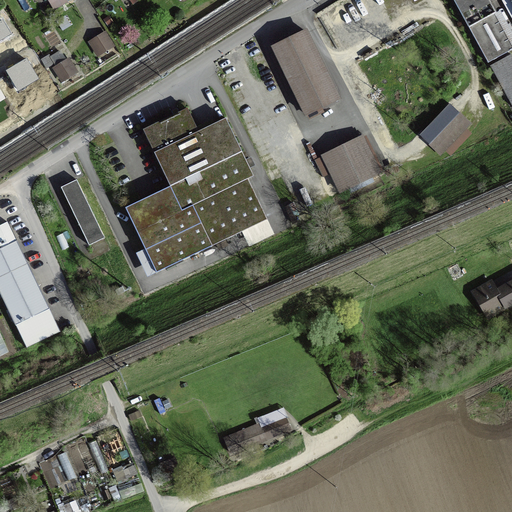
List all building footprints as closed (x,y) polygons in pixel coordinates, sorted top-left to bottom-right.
[(511,45),(486,0),(452,0),(488,64),(511,50),(511,45)] [(2,22),(0,22),(0,39),(10,33),(2,22)] [(276,50),(310,119),(347,101),(313,31),(276,50)] [(104,35),(92,43),(101,56),(112,48),(104,35)] [(490,67),(511,107),(511,58),(510,55),(490,67)] [(26,61),(7,73),(18,92),(37,81),(26,61)] [(69,61),(56,69),(64,82),(77,74),(69,61)] [(251,183),(257,180),(230,122),(202,135),(191,111),(147,132),(173,189),(129,209),(160,274),(244,235),(251,248),(276,236),(251,183)] [(472,136),(465,129),(469,124),(458,114),(429,145),(443,159),(451,156),(461,146),(472,136)] [(368,138),(325,158),(344,196),(386,175),(368,138)] [(79,182),(63,190),(91,248),(107,240),(79,182)] [(0,240),(5,251),(0,252),(0,286),(25,340),(59,324),(12,224),(0,229),(0,240)] [(487,321),(511,307),(511,280),(497,289),(492,280),(471,292),(487,321)] [(372,336),(377,334),(373,326),(368,328),(372,336)] [(154,401),(160,415),(165,412),(159,399),(154,401)] [(162,402),(166,409),(172,407),(168,399),(162,402)] [(259,423),(223,438),(229,455),(292,430),(283,408),(257,419),(259,423)] [(142,417),(140,411),(128,415),(131,422),(142,417)] [(88,443),(102,475),(109,472),(95,440),(88,443)] [(77,478),(66,453),(57,457),(68,481),(77,478)] [(96,472),(91,460),(85,463),(90,474),(96,472)] [(171,460),(159,464),(162,474),(175,470),(171,460)] [(138,475),(134,466),(133,466),(132,463),(122,468),(122,466),(112,470),(118,485),(129,480),(128,479),(138,475)] [(144,492),(141,484),(119,492),(116,486),(101,492),(104,501),(113,498),(114,503),(144,492)] [(6,502),(10,511),(18,509),(14,499),(6,502)] [(55,500),(59,511),(79,511),(76,501),(64,506),(63,503),(61,504),(59,499),(55,500)]
